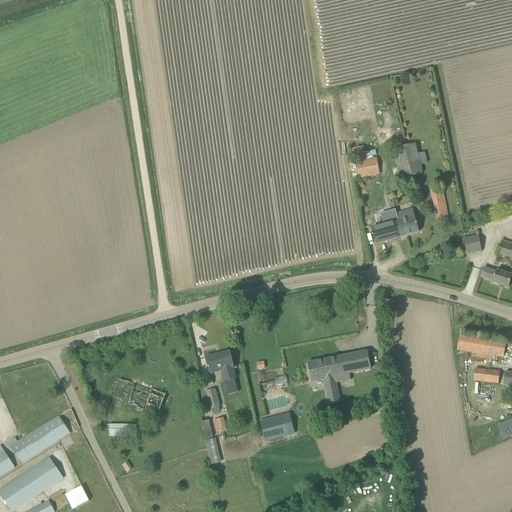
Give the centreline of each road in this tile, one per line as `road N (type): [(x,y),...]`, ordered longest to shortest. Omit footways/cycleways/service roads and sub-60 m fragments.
road 1 (tertiary): [(511,314),(376,278),(322,276),(0,364)]
road 2 (track): [(118,0),(165,316)]
